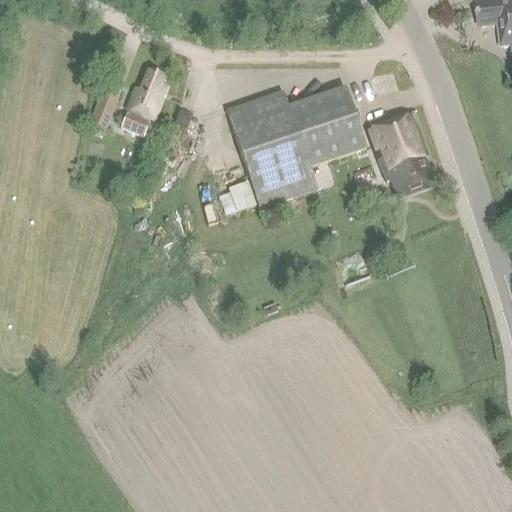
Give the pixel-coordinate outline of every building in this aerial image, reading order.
[(507,48),(511,78),(511,0),(492,0),(472,3),(476,30),(494,27),(497,50),(507,48)] [(125,114),(126,114),(119,132),(142,141),(149,123),(150,124),(163,91),(157,89),(160,80),(146,75),(138,95),(134,93),(125,114)] [(345,90),(288,110),(283,94),(226,113),(259,211),(316,191),(309,170),(366,151),(345,90)] [(116,102),(99,95),(88,126),(104,132),(116,102)] [(175,124),(185,128),(190,117),(179,113),(175,124)] [(428,159),(412,115),(365,132),(382,178),(388,176),(397,200),(432,187),(423,161),(428,159)] [(256,209),(247,185),(227,191),(236,216),(256,209)] [(228,198),(219,201),(226,219),(235,216),(228,198)] [(264,311),(267,319),(278,314),(275,306),(264,311)]
